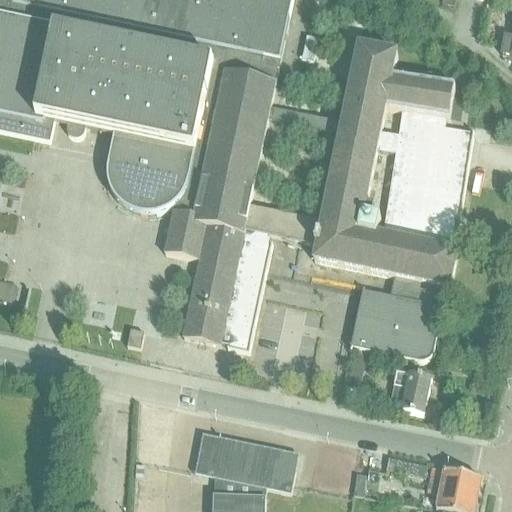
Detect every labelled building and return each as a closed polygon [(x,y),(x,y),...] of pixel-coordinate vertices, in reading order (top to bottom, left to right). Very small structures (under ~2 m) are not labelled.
[(391,80),(396,57),(358,49),(342,126),(270,111),(278,73),(262,70),(264,60),(280,63),(293,0),(13,0),(12,6),(0,3),(0,135),(50,146),(54,126),(68,129),(66,134),(68,139),(72,142),(76,143),(81,141),(84,138),(85,133),(114,139),(108,169),(107,180),(109,190),(114,200),(121,208),(130,214),(140,218),(150,219),(161,217),(171,212),(174,217),(165,259),(200,266),(184,342),(220,349),(221,346),(230,348),(229,351),(228,351),(227,352),(249,356),(272,246),(271,246),(270,248),(268,247),(269,239),(317,248),(313,265),(393,281),(390,300),(362,295),(350,354),(352,354),(352,352),(383,358),(382,360),(399,364),(399,362),(418,366),(428,364),(434,356),(443,311),(431,309),(435,290),(450,293),(458,254),(450,252),(455,222),(459,222),(458,226),(459,226),(474,134),(473,134),(472,136),(444,131),(445,122),(449,123),(454,90),(391,80)] [(442,0),(442,4),(446,7),(453,9),(454,0),(442,0)] [(488,0),(486,10),(495,12),(497,1),(497,0),(488,0)] [(504,46),(502,57),(511,58),(511,37),(506,37),(504,46)] [(306,41),(301,64),(313,66),(318,43),(306,41)] [(295,280),(310,282),(312,256),(298,255),(295,280)] [(0,282),(0,314),(6,316),(12,285),(0,282)] [(141,353),(144,336),(130,334),(127,351),(141,353)] [(258,352),(257,372),(308,374),(309,354),(258,352)] [(359,391),(366,361),(354,358),(347,389),(359,391)] [(394,389),(390,408),(403,411),(402,415),(424,419),(432,381),(410,377),(410,378),(397,376),(394,389)] [(290,497),(298,458),(255,449),(202,438),(194,477),(213,481),(211,511),(264,511),(265,492),(290,497)] [(389,462),(387,474),(403,477),(405,466),(389,462)] [(137,470),(136,482),(145,483),(145,471),(137,470)] [(475,511),(482,483),(433,472),(429,487),(442,490),(437,511),(475,511)] [(355,489),(354,499),(364,500),(365,490),(366,479),(357,478),(355,489)]
